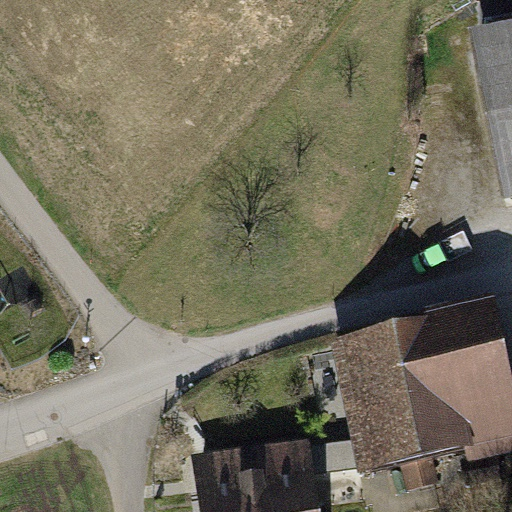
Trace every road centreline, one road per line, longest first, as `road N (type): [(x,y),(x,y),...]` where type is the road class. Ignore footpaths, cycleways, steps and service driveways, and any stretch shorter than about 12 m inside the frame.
road 1 (residential): [(511,281),(394,301),(131,385)]
road 2 (residential): [(0,170),(126,346),(131,385)]
road 3 (residential): [(131,385),(0,434)]
